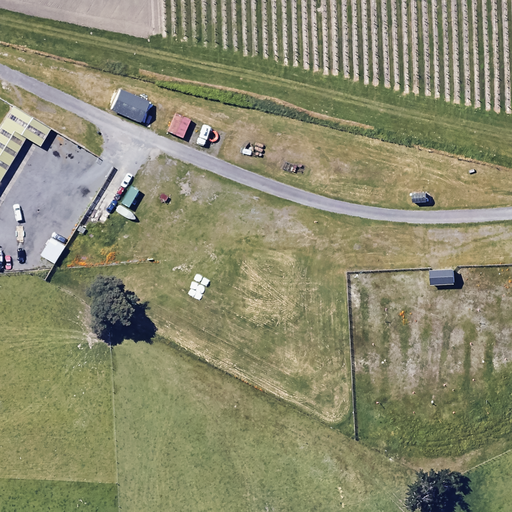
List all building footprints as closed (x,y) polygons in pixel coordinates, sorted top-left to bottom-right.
[(111,112),(141,125),(150,104),(121,92),(111,112)] [(51,131),(14,109),(0,131),(0,184),(26,141),(41,149),(51,131)] [(175,117),(174,118),(168,136),(183,141),(190,123),(175,117)] [(411,205),(425,204),(425,194),(411,195),(411,205)] [(40,257),(54,266),(65,248),(51,240),(40,257)] [(453,286),(452,272),(428,273),(429,287),(453,286)]
